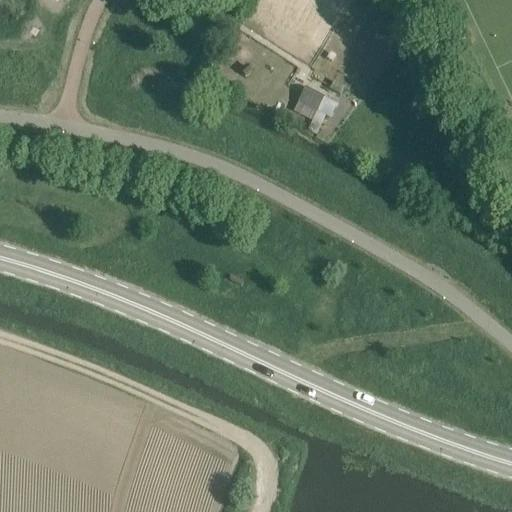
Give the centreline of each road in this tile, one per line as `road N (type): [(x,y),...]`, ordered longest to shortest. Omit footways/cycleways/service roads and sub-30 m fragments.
road 1 (tertiary): [(0,259),(71,279),(412,430),(511,463)]
road 2 (track): [(260,511),(266,457),(0,337)]
